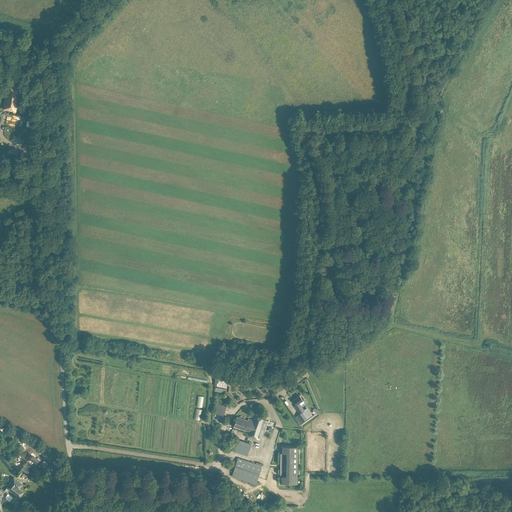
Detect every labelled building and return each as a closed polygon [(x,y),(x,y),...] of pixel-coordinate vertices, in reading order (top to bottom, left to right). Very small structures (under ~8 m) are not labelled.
[(3,109),(16,111),(21,86),(8,84),(3,109)] [(6,155),(5,163),(20,164),(21,159),(20,159),(20,156),(6,155)] [(296,404),(297,404),(298,406),(295,407),(300,414),(298,415),(302,421),(311,415),(307,408),(304,410),(299,403),(303,400),(299,395),(293,400),(296,404)] [(262,436),(267,420),(254,416),(253,420),(248,418),(248,420),(237,416),(234,426),(245,429),(245,430),(250,431),(248,436),(258,439),(259,435),(262,436)] [(239,439),(234,451),(247,455),(251,443),(239,439)] [(281,446),(280,483),(297,483),(298,446),(281,446)] [(31,455),(29,459),(36,464),(39,460),(31,455)] [(238,458),(233,473),(257,481),(262,466),(238,458)] [(43,462),(38,469),(45,473),(50,467),(43,462)] [(32,467),(25,463),(22,468),(29,472),(32,467)] [(14,477),(7,487),(20,497),(24,491),(20,488),(23,484),(14,477)]
